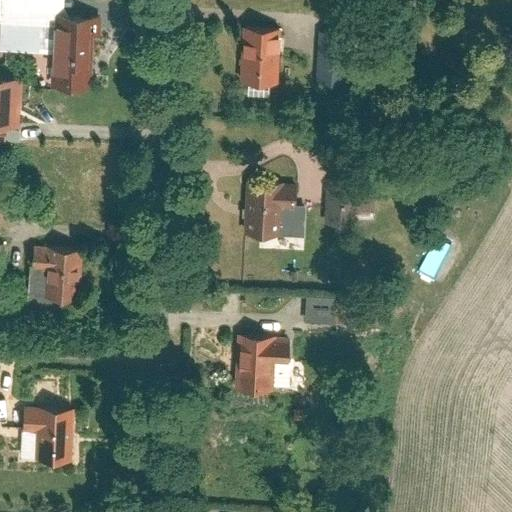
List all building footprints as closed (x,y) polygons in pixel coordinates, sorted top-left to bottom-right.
[(0,0),(0,52),(46,57),(44,86),(86,90),(92,26),(56,22),(57,0),(0,0)] [(237,29),(236,80),(272,81),(273,30),(237,29)] [(313,34),(312,81),(341,82),(343,35),(313,34)] [(0,143),(1,144),(2,127),(15,128),(17,78),(0,77),(0,143)] [(242,184),(238,232),(291,236),(295,188),(242,184)] [(321,185),(320,221),(345,222),(346,186),(321,185)] [(26,266),(40,268),(37,295),(70,298),(74,252),(42,249),(42,255),(27,253),(26,266)] [(302,295),(300,323),(377,327),(379,299),(302,295)] [(233,334),(228,392),(282,396),(287,338),(233,334)] [(17,413),(16,432),(29,432),(28,461),(64,463),(65,410),(29,409),(29,413),(17,413)]
